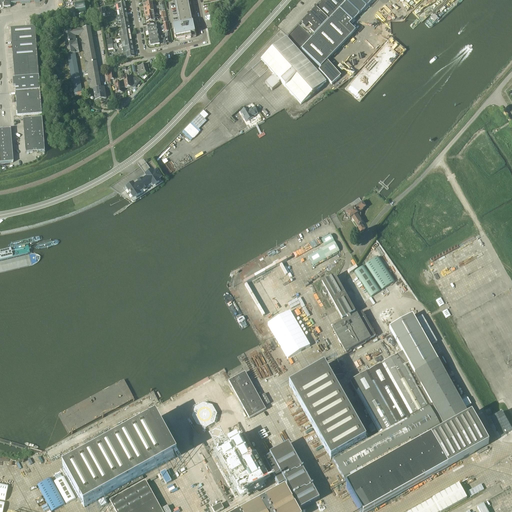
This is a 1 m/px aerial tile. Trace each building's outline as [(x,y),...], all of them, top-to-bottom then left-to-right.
[(39,0),(5,0),(7,8),(10,8),(10,4),(40,2),(39,0)] [(195,34),(188,0),(179,0),(175,1),(180,25),(173,26),(176,41),(191,38),(191,35),(195,34)] [(308,17),(289,36),(289,37),(288,37),(289,38),(301,49),(347,0),(323,0),(317,7),(316,7),(315,7),(314,7),(314,8),(314,9),(315,9),(310,14),(309,14),(308,14),(307,15),(307,16),(308,17)] [(337,13),(301,50),(320,68),(355,32),(349,25),(372,0),(348,0),(337,13)] [(86,12),(84,1),(74,3),(76,14),(86,12)] [(157,16),(145,18),(146,23),(147,25),(153,24),(152,22),(155,21),(154,19),(158,18),(157,16)] [(12,44),(36,42),(35,27),(11,29),(12,44)] [(63,33),(67,55),(75,54),(79,53),(78,48),(78,45),(77,40),(76,40),(75,36),(81,35),(82,43),(81,43),(82,51),(84,51),(84,54),(83,54),(84,57),(85,57),(85,61),(84,61),(86,69),(87,69),(87,73),(87,76),(88,76),(88,78),(87,79),(89,87),(90,87),(91,91),(93,90),(101,89),(100,87),(90,28),(63,33)] [(326,82),(310,64),(286,38),(261,60),(275,76),(273,77),(265,83),(268,86),(267,87),(268,89),(269,88),(272,91),(279,84),(279,83),(280,82),(301,105),(326,82)] [(36,42),(12,44),(13,59),(37,57),(36,42)] [(67,55),(69,64),(74,94),(82,92),(76,62),(75,54),(67,55)] [(37,57),(13,59),(14,79),(38,77),(39,77),(37,57)] [(146,65),(137,67),(140,76),(148,74),(146,65)] [(39,91),(38,77),(29,77),(14,79),(12,79),(13,87),(15,87),(15,88),(16,88),(16,92),(15,92),(16,93),(39,91)] [(135,88),(134,78),(130,79),(129,77),(123,78),(125,89),(131,88),(131,89),(135,88)] [(114,84),(116,94),(122,93),(121,88),(124,88),(123,82),(120,83),(120,82),(114,84)] [(101,89),(93,90),(95,101),(106,99),(104,89),(111,88),(110,86),(100,87),(101,89)] [(39,91),(16,93),(16,102),(17,106),(17,116),(41,115),(39,91)] [(240,113),(246,122),(253,118),(253,117),(258,114),(254,108),(249,111),(248,108),(240,113)] [(203,111),(199,115),(204,120),(208,116),(203,111)] [(25,154),(45,152),(42,119),(23,120),(23,121),(24,121),(24,124),(24,130),(25,137),(25,143),(26,146),(25,146),(25,154)] [(190,124),(184,131),(193,139),(199,133),(190,124)] [(0,130),(0,164),(13,163),(12,162),(12,163),(11,160),(10,152),(11,152),(10,147),(10,143),(10,140),(9,133),(9,130),(10,130),(0,130)] [(131,196),(134,200),(159,183),(158,181),(160,179),(156,173),(154,175),(152,173),(127,190),(130,194),(129,194),(130,196),(131,196)] [(362,210),(365,208),(362,204),(346,215),(347,215),(345,216),(345,219),(344,219),(345,219),(348,219),(349,219),(351,218),(362,234),(365,230),(359,222),(360,221),(359,220),(362,218),(360,216),(361,215),(359,213),(363,211),(362,210)] [(339,252),(334,242),(308,257),(313,266),(339,252)] [(0,262),(21,257),(21,254),(21,252),(20,249),(19,248),(0,252),(0,262)] [(382,290),(394,282),(378,257),(365,265),(382,290)] [(354,272),(371,298),(380,292),(363,266),(354,272)] [(345,302),(348,301),(335,277),(322,284),(325,290),(323,291),(322,293),(324,296),(326,296),(328,295),(334,307),(344,301),(345,302)] [(402,353),(366,373),(350,382),(358,396),(367,412),(379,435),(366,442),(331,461),(360,511),(368,511),(447,468),(447,467),(488,445),(471,414),(468,416),(440,366),(412,315),(389,328),(402,353)] [(374,337),(362,316),(362,315),(361,315),(360,315),(359,315),(353,318),(352,317),(350,316),(340,322),(342,324),(333,330),(346,353),(374,337)] [(395,356),(400,353),(396,344),(390,347),(395,356)] [(336,363),(338,362),(336,358),(288,385),(331,461),(366,442),(337,389),(334,383),(344,377),(336,363)] [(258,388),(254,390),(245,373),(229,382),(249,419),(265,410),(256,393),(260,391),(258,388)] [(265,406),(270,404),(265,394),(260,397),(265,406)] [(467,396),(462,399),(465,407),(471,405),(467,396)] [(225,400),(213,405),(218,417),(231,412),(225,400)] [(118,420),(123,417),(120,412),(115,414),(118,420)] [(156,419),(89,455),(63,470),(84,508),(107,496),(108,498),(141,480),(143,479),(142,476),(177,457),(156,419)] [(319,500),(289,445),(270,455),(270,456),(264,460),(279,486),(285,482),(300,510),(319,500)] [(250,452),(209,475),(226,506),(227,509),(270,485),(268,483),(250,452)] [(166,484),(171,482),(165,471),(160,474),(166,484)] [(54,483),(66,504),(76,499),(64,477),(54,483)] [(51,479),(38,486),(52,511),(65,505),(51,479)] [(115,511),(162,511),(145,481),(110,501),(115,511)] [(442,511),(466,498),(458,484),(432,499),(433,499),(410,511),(442,511)] [(482,485),(481,484),(473,488),(476,494),(487,488),(485,484),(482,485)] [(298,511),(285,487),(240,511),(237,507),(228,511),(298,511)]
